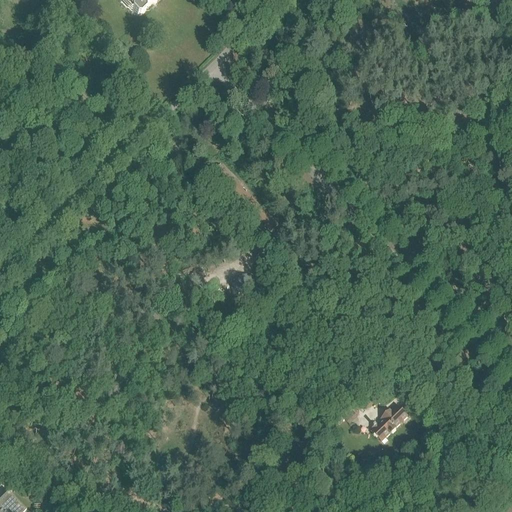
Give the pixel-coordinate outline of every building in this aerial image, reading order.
[(120,0),(137,17),(140,17),(146,12),(146,8),(154,0),(120,0)] [(220,166),(212,174),(271,233),(279,226),(220,166)] [(252,291),(249,276),(237,278),(240,294),(252,291)] [(320,387),(317,379),(308,383),(311,391),(320,387)] [(348,424),(363,409),(356,401),(340,416),(339,415),(335,419),(340,424),(344,420),(348,424)] [(408,417),(399,407),(392,413),(390,411),(380,421),(382,422),(378,426),(377,424),(372,429),(374,431),(372,433),(381,443),(390,435),(391,436),(397,430),(396,429),(408,417)] [(25,511),(26,511),(10,495),(8,493),(0,500),(0,511),(25,511)] [(50,511),(53,509),(46,502),(42,506),(42,511),(50,511)]
